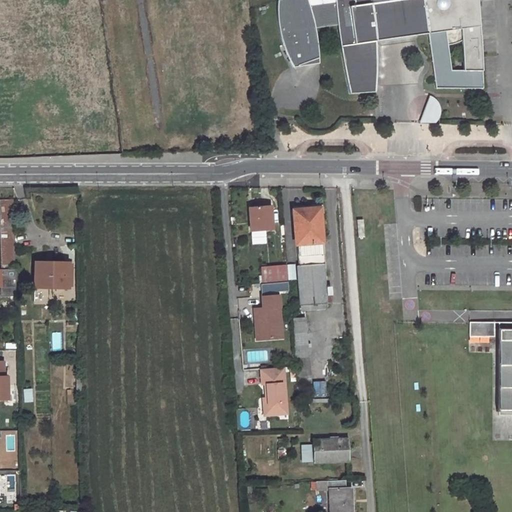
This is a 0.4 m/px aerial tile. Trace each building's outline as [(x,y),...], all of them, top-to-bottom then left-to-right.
[(336,24),(334,2),(330,3),(329,0),(327,0),(310,2),(311,6),(308,6),(307,1),(277,1),(276,16),(278,30),(280,40),(283,50),(287,59),(292,68),(318,59),(316,39),(313,27),(336,24)] [(318,65),(318,59),(292,68),(318,65)] [(438,123),(439,98),(425,98),(424,122),(438,123)] [(13,200),(0,200),(0,268),(15,267),(13,200)] [(269,204),(248,205),(250,231),(271,229),(269,204)] [(311,209),(292,210),(293,226),(295,226),(298,266),(296,266),(299,306),(327,304),(320,214),(312,214),(311,209)] [(35,263),(35,288),(67,288),(67,264),(35,263)] [(286,265),(273,267),(275,283),(288,282),(286,265)] [(273,267),(260,268),(262,283),(275,283),(273,267)] [(0,291),(0,296),(10,296),(10,300),(15,299),(15,270),(0,270),(0,291)] [(278,295),(261,296),(262,307),(254,308),(254,320),(259,320),(261,339),(282,337),(278,295)] [(304,317),(292,318),(294,346),(307,345),(304,317)] [(469,325),(469,336),(483,336),(494,335),(494,325),(469,325)] [(511,325),(499,325),(499,332),(498,332),(498,415),(511,414),(511,325)] [(61,350),(61,332),(52,332),(52,350),(61,350)] [(307,345),(294,346),(297,379),(310,378),(307,345)] [(268,362),(268,351),(248,351),(248,361),(268,362)] [(282,367),(260,368),(260,383),(264,383),(265,400),(266,414),(286,413),(282,367)] [(312,381),(313,401),(327,400),(325,381),(312,381)] [(347,440),(313,442),(314,463),(348,461),(347,440)] [(301,444),(301,462),(312,462),(312,444),(301,444)] [(345,481),(316,482),(316,489),(316,491),(329,490),(330,511),(350,511),(350,489),(345,489),(345,481)]
